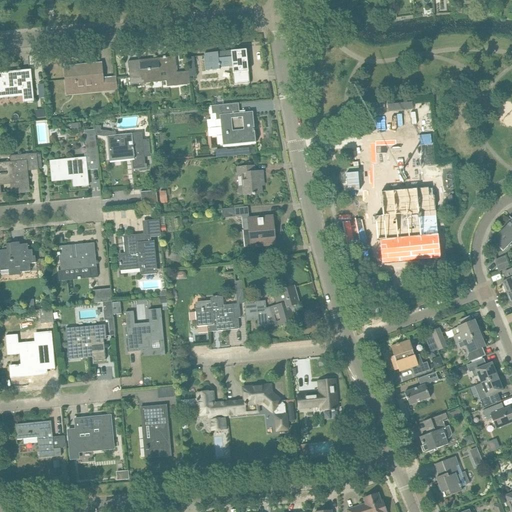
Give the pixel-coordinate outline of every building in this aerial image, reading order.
[(246,49),(204,53),(206,71),(220,70),(220,66),(232,65),(234,85),(250,83),(246,49)] [(189,71),(177,72),(176,56),(166,57),(166,56),(163,57),(163,61),(140,62),(140,60),(128,61),(129,78),(143,77),(143,82),(160,81),(159,73),(166,73),(167,87),(186,85),(187,87),(189,87),(189,71)] [(64,67),(65,77),(66,94),(117,89),(116,77),(103,78),(101,64),(89,65),(89,68),(83,68),(83,65),(64,67)] [(0,94),(23,92),(24,101),(33,100),(30,70),(21,71),(21,72),(0,74),(0,94)] [(412,102),(388,104),(388,111),(413,108),(412,102)] [(217,105),(211,106),(212,114),(215,114),(216,119),(222,119),(224,134),(225,145),(245,143),(255,142),(252,114),(243,115),(243,113),(239,113),(238,110),(236,110),(235,104),(238,104),(238,103),(228,104),(217,105)] [(85,157),(50,161),(51,171),(52,181),(73,179),(73,187),(88,185),(87,170),(99,169),(98,159),(96,140),(95,132),(87,133),(88,141),(89,154),(85,154),(85,157)] [(142,132),(108,136),(109,150),(110,159),(131,157),(133,169),(146,168),(144,157),(150,153),(149,142),(143,140),(142,132)] [(228,149),(215,150),(216,157),(228,156),(228,150),(228,149)] [(0,163),(0,183),(12,182),(13,193),(29,191),(27,167),(38,166),(38,170),(39,170),(38,160),(37,153),(10,156),(11,163),(0,163)] [(244,167),(237,167),(238,175),(242,175),(243,185),(241,186),(239,187),(239,189),(239,191),(240,193),(242,194),(244,194),(244,195),(253,194),(253,195),(255,195),(255,194),(262,193),(261,185),(264,185),(264,184),(263,185),(262,179),(263,179),(262,171),(254,172),(254,166),(244,167)] [(380,216),(372,216),(374,240),(377,240),(379,264),(437,258),(432,200),(427,200),(426,187),(378,192),(380,216)] [(142,205),(152,204),(158,203),(156,190),(140,192),(142,205)] [(248,207),(238,208),(234,208),(235,217),(242,216),(245,247),(255,246),(255,247),(258,246),(275,244),(274,233),(273,233),(272,227),(274,227),(272,216),(249,219),(248,207)] [(119,255),(120,265),(121,268),(141,266),(141,272),(156,271),(153,242),(150,242),(150,236),(161,235),(159,220),(143,222),(145,237),(133,238),(133,236),(124,237),(126,254),(119,255)] [(511,222),(509,224),(505,228),(501,233),(500,232),(496,236),(498,238),(496,244),(503,251),(508,246),(511,244),(511,222)] [(0,265),(0,267),(8,266),(9,274),(31,271),(30,264),(36,263),(35,256),(33,256),(32,250),(28,250),(28,244),(19,245),(19,249),(17,249),(17,253),(12,254),(11,243),(6,244),(7,250),(0,250),(0,265)] [(59,255),(62,281),(98,277),(95,253),(94,243),(75,245),(75,246),(72,246),(72,245),(58,246),(59,253),(58,253),(58,255),(59,255)] [(173,253),(172,259),(180,262),(182,256),(173,253)] [(507,255),(496,259),(500,270),(511,266),(507,255)] [(507,293),(511,290),(511,268),(507,271),(510,278),(502,282),(507,293)] [(235,281),(235,289),(243,288),(242,281),(235,281)] [(112,301),(111,288),(93,290),(94,303),(112,301)] [(265,301),(244,303),(246,322),(248,322),(247,321),(246,321),(246,318),(257,317),(258,327),(268,326),(268,325),(274,323),(275,326),(285,323),(286,324),(295,322),(291,310),(296,309),(295,304),(296,304),(291,288),(277,292),(280,304),(266,308),(265,301)] [(237,300),(244,300),(243,289),(236,290),(237,300)] [(204,308),(195,308),(196,317),(197,327),(208,325),(209,332),(236,329),(239,329),(238,318),(241,318),(240,308),(239,304),(223,305),(222,298),(221,298),(220,298),(219,297),(218,297),(217,297),(216,298),(215,298),(214,298),(213,299),(212,299),(212,301),(203,301),(204,308)] [(34,301),(26,302),(26,310),(34,309),(34,301)] [(120,302),(112,303),(114,315),(121,314),(120,302)] [(46,319),(53,318),(52,308),(45,309),(46,319)] [(152,347),(152,341),(164,339),(161,308),(148,310),(150,327),(135,328),(133,311),(125,312),(128,342),(129,352),(140,351),(140,349),(152,347)] [(456,343),(482,332),(480,327),(477,327),(475,320),(468,323),(466,317),(459,320),(462,326),(458,327),(461,334),(454,337),(456,343)] [(67,328),(66,328),(69,355),(69,353),(80,352),(80,358),(90,357),(89,355),(93,355),(94,361),(105,360),(103,338),(105,338),(106,339),(105,324),(104,324),(104,325),(67,329),(67,328)] [(438,350),(447,347),(439,328),(431,332),(438,350)] [(484,338),(482,332),(456,343),(459,349),(466,346),(469,353),(467,357),(469,362),(482,357),(479,349),(485,346),(482,340),(484,338)] [(18,344),(17,336),(7,336),(8,354),(21,353),(22,365),(18,366),(18,365),(16,365),(16,366),(10,366),(11,377),(46,373),(43,342),(18,344)] [(391,346),(394,356),(390,357),(395,370),(398,369),(399,372),(412,367),(415,375),(430,370),(427,362),(423,363),(420,354),(415,356),(410,340),(398,344),(398,343),(396,343),(396,344),(391,346)] [(481,383),(497,377),(492,363),(486,365),(484,358),(466,365),(469,372),(472,371),(474,377),(478,376),(481,383)] [(433,362),(435,369),(443,367),(440,359),(433,362)] [(436,372),(425,376),(428,384),(439,380),(436,372)] [(409,405),(419,402),(430,397),(426,385),(428,384),(425,376),(418,379),(421,386),(405,392),(409,405)] [(503,390),(497,377),(481,383),(475,386),(484,408),(501,401),(497,393),(503,390)] [(306,394),(297,395),(298,408),(311,407),(311,403),(321,402),(321,411),(332,410),(332,411),(335,411),(335,409),(338,409),(335,379),(318,381),(320,394),(306,395),(306,394)] [(272,411),(274,438),(285,437),(285,427),(283,412),(282,401),(272,392),(271,385),(243,387),(244,400),(226,402),(227,415),(246,413),(245,405),(263,403),(265,406),(272,411)] [(158,388),(159,398),(175,396),(175,387),(158,388)] [(213,391),(197,393),(198,399),(195,399),(195,405),(198,405),(199,415),(208,414),(208,417),(211,417),(212,430),(225,429),(224,415),(227,415),(226,402),(214,403),(213,391)] [(497,429),(506,425),(511,422),(511,412),(510,407),(499,411),(496,405),(502,403),(492,406),(483,410),(487,421),(492,418),(497,429)] [(143,407),(148,457),(170,455),(165,405),(143,407)] [(420,437),(426,453),(429,451),(430,454),(438,450),(437,448),(448,444),(446,439),(449,438),(451,437),(451,436),(452,434),(452,433),(449,426),(446,428),(443,422),(448,420),(446,413),(426,421),(430,431),(428,434),(420,437)] [(76,429),(68,430),(69,444),(75,444),(77,443),(78,452),(114,448),(111,417),(99,418),(99,421),(97,421),(93,421),(93,417),(75,419),(76,429)] [(63,456),(62,448),(65,447),(64,435),(52,436),(51,421),(21,424),(21,425),(15,426),(17,440),(26,439),(26,435),(37,434),(40,458),(49,457),(52,457),(63,456)] [(228,438),(214,438),(214,457),(229,457),(228,438)] [(477,448),(470,451),(472,457),(479,454),(477,448)] [(443,475),(436,478),(441,490),(443,489),(446,497),(455,493),(462,491),(460,487),(461,487),(469,484),(464,471),(461,473),(458,464),(455,456),(448,459),(438,463),(443,475)] [(386,511),(384,505),(382,505),(378,493),(364,498),(366,505),(362,506),(362,505),(347,510),(347,511),(386,511)] [(495,511),(504,511),(500,503),(493,506),(495,511)]
